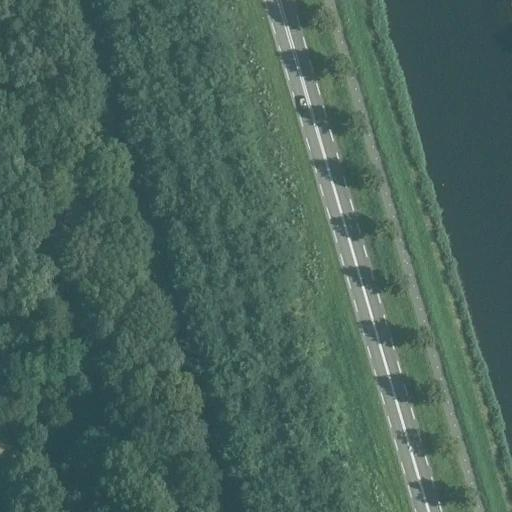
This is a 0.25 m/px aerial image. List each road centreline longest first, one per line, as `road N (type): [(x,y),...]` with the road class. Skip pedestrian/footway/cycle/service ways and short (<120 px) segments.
road 1 (secondary): [(429,511),(277,0)]
road 2 (track): [(166,0),(315,511)]
